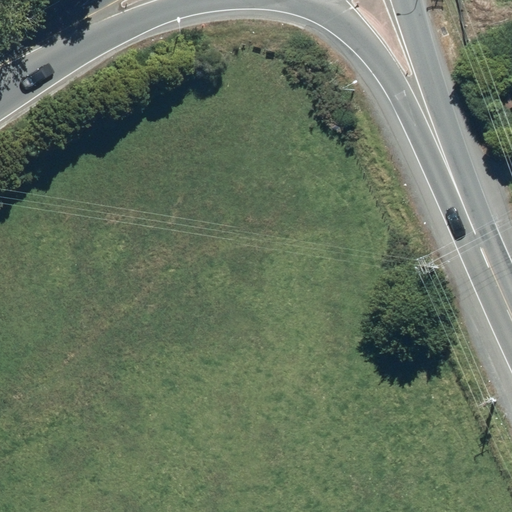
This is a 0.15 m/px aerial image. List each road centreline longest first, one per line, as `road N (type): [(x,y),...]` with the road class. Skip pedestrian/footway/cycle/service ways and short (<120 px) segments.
road 1 (secondary): [(511,297),(417,95)]
road 2 (secondary): [(417,95),(314,0)]
road 3 (secondary): [(103,20),(0,89)]
